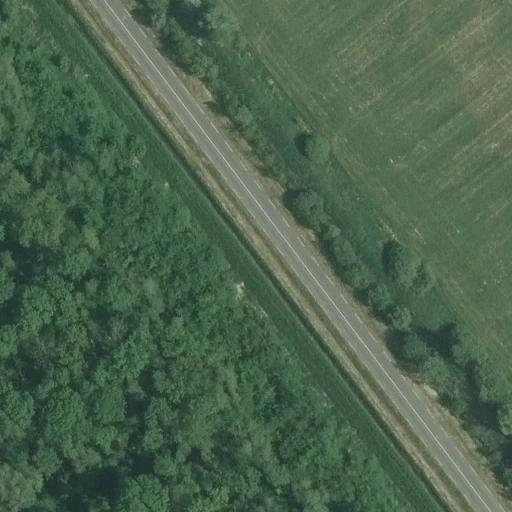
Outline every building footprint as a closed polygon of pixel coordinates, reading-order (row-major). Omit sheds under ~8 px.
[(267,0),(271,5),(270,6),(272,8),(272,7),(278,15),(279,17),(280,17),(284,22),(283,23),(285,25),(301,13),(301,12),(305,9),(306,9),(315,2),(315,1),(316,0),(267,0)] [(447,21),(438,28),(441,32),(441,31),(443,35),(461,60),(493,36),(490,33),(489,33),(481,22),(482,21),(474,12),(472,9),(469,5),(457,14),(462,21),(460,23),(460,24),(455,27),(453,29),(447,21)] [(364,63),(352,73),(355,76),(358,79),(357,80),(364,89),(373,100),(372,101),(375,104),(407,81),(389,57),(377,65),(378,66),(372,70),(372,69),(370,71),(364,63)] [(427,99),(392,125),(400,136),(399,136),(400,137),(401,136),(403,139),(402,140),(403,141),(404,140),(406,143),(405,144),(406,144),(409,147),(408,147),(408,148),(409,147),(411,150),(410,151),(411,152),(411,151),(412,152),(416,149),(415,149),(429,139),(431,138),(439,148),(454,137),(449,130),(450,129),(449,129),(448,129),(446,126),(447,126),(447,125),(446,125),(444,122),(444,121),(443,122),(441,119),(442,118),(441,117),(440,118),(438,115),(439,114),(438,113),(438,114),(435,111),(436,110),(435,109),(434,110),(432,107),(433,106),(432,106),(427,99)] [(511,153),(492,196),(494,197),(494,196),(501,199),(501,200),(503,201),(503,200),(511,204),(511,205),(511,204),(511,153)]
